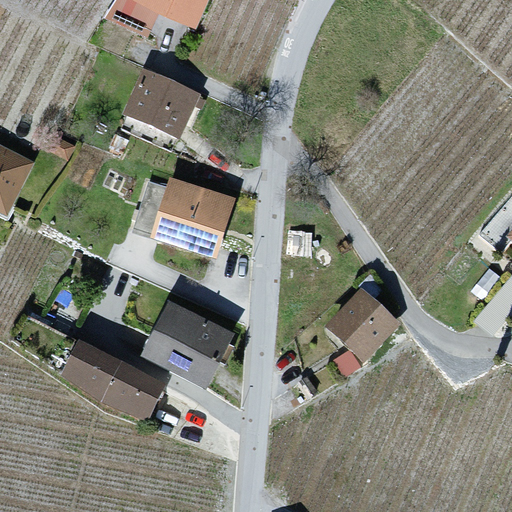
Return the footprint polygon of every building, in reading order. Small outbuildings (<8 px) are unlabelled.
[(209,0),(148,0),(199,23),(209,0)] [(202,98),(146,73),(125,118),(181,143),(202,98)] [(34,170),(0,153),(0,215),(10,221),(34,170)] [(155,236),(168,186),(150,181),(137,231),(155,236)] [(235,202),(171,183),(153,245),(216,264),(235,202)] [(511,275),(475,320),(497,339),(511,321),(511,275)] [(357,295),(328,331),(371,364),(399,328),(357,295)] [(235,340),(171,309),(145,365),(209,396),(235,340)] [(164,392),(82,349),(63,385),(145,427),(164,392)]
